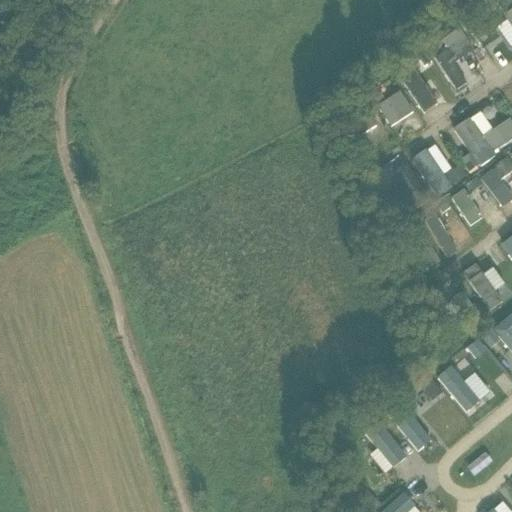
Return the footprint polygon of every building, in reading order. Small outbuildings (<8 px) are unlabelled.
[(506,3),(498,9),(501,14),(510,9),(506,3)] [(447,51),(434,59),(454,91),(465,85),(452,65),(471,52),(464,40),(458,31),(441,42),(447,51)] [(425,54),(417,60),(424,69),(431,64),(425,54)] [(398,93),(375,108),(389,128),(411,113),(398,93)] [(375,128),(369,117),(344,132),(362,162),(372,157),(361,136),(375,128)] [(511,127),(507,120),(480,137),(467,120),(452,129),(468,154),(459,162),(466,173),(493,157),(491,152),(511,139),(511,127)] [(426,150),(411,161),(439,200),(454,188),(426,150)] [(511,171),(505,161),(493,169),(495,171),(496,170),(503,179),(511,173),(511,171)] [(401,188),(378,202),(384,212),(392,224),(427,202),(404,166),(393,174),(401,188)] [(457,169),(449,175),(456,184),(464,178),(457,169)] [(476,179),(465,187),(471,195),(482,187),(476,179)] [(446,260),(458,253),(437,214),(424,221),(446,260)] [(403,222),(387,233),(392,240),(408,230),(403,222)] [(511,238),(502,247),(511,257),(511,238)] [(486,304),(508,284),(484,257),(461,278),(486,304)] [(417,305),(405,313),(411,323),(424,315),(417,305)] [(489,332),(480,340),(489,350),(498,342),(489,332)] [(477,342),(466,351),(475,362),(486,353),(477,342)] [(432,383),(421,391),(431,404),(442,396),(432,383)] [(372,498),(360,508),(363,511),(375,511),(380,508),(372,498)]
